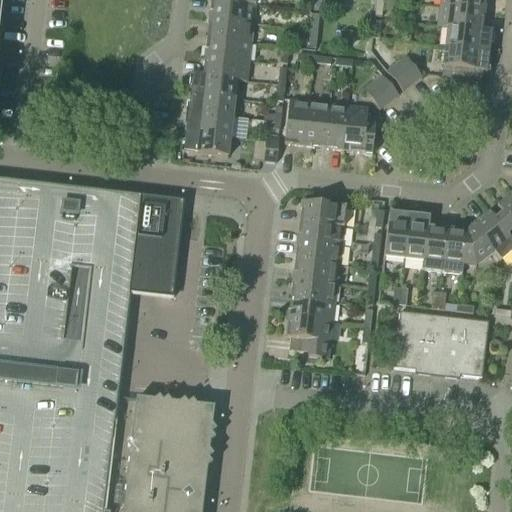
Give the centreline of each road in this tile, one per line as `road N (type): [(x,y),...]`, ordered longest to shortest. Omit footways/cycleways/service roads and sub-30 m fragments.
road 1 (residential): [(239,393),(490,423)]
road 2 (residential): [(239,393),(259,200)]
road 3 (residential): [(393,195),(457,198),(492,172),(504,91)]
road 4 (residential): [(142,177),(151,73),(177,49),(183,0)]
road 5 (residential): [(393,195),(400,124),(431,94),(504,91)]
road 6 (residential): [(21,163),(39,0)]
road 7 (unknown): [(91,358),(239,393)]
road 8 (residential): [(259,200),(276,187),(393,195)]
road 9 (unclassified): [(21,163),(142,177)]
